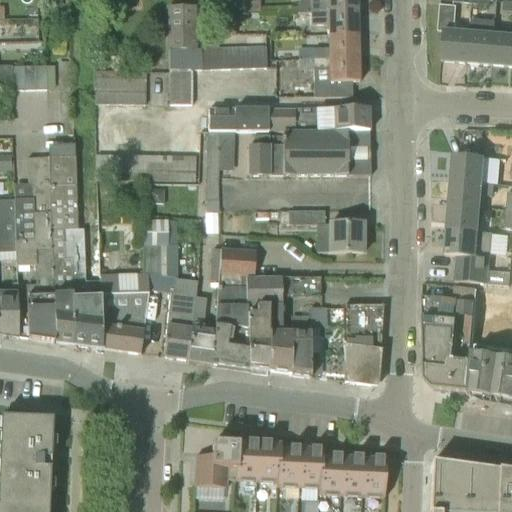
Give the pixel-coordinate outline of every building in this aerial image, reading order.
[(62,0),(47,0),(48,9),(62,9),(62,0)] [(243,0),(244,13),(260,12),(259,0),(243,0)] [(311,14),(358,13),(357,0),(328,0),(328,2),(310,3),(297,3),(297,15),(311,15),(311,14)] [(511,13),(511,3),(503,3),(502,13),(511,13)] [(466,66),(469,35),(454,34),(456,9),(440,8),(438,34),(444,34),(441,64),(466,66)] [(215,13),(216,35),(235,35),(235,13),(215,13)] [(328,37),(358,37),(358,13),(311,14),(311,15),(311,27),(328,27),(328,37)] [(196,32),(169,32),(169,51),(196,51),(196,32)] [(491,68),(494,37),(469,35),(466,66),(491,68)] [(299,62),(359,60),(358,37),(328,37),(328,49),(298,50),(299,62)] [(511,69),(511,38),(494,37),(491,68),(511,69)] [(253,50),(253,71),(266,70),(266,49),(253,50)] [(227,51),(227,71),(240,71),(240,50),(227,51)] [(240,50),(240,71),(253,71),(253,50),(240,50)] [(196,51),(169,51),(169,71),(191,71),(191,72),(201,72),(201,51),(200,51),(196,51)] [(201,51),(201,72),(214,72),(214,51),(201,51)] [(214,72),(227,71),(227,51),(214,51),(214,72)] [(359,60),(299,62),(299,73),(314,72),(314,100),(351,101),(351,84),(360,84),(359,60)] [(58,62),(58,93),(71,93),(70,62),(58,62)] [(0,79),(12,80),(12,69),(12,67),(0,67),(0,79)] [(35,68),(24,69),(24,93),(36,93),(35,68)] [(47,68),(35,68),(36,93),(47,92),(47,68)] [(13,93),(24,93),(24,69),(12,69),(12,80),(13,93)] [(191,71),(169,71),(169,74),(169,75),(169,83),(191,83),(191,72),(191,71)] [(108,74),(94,74),(94,106),(107,106),(108,74)] [(108,74),(107,106),(120,106),(121,74),(108,74)] [(121,74),(120,106),(133,107),(133,74),(121,74)] [(133,74),(133,107),(145,107),(146,74),(133,74)] [(191,83),(169,83),(170,95),(192,94),(191,83)] [(192,94),(170,95),(170,107),(192,107),(192,106),(192,94)] [(209,111),(208,133),(221,133),(234,134),(267,134),(267,111),(261,111),(262,111),(209,111)] [(267,111),(267,134),(283,134),(369,133),(368,111),(334,111),(294,111),(267,111)] [(221,172),(221,133),(209,133),(209,135),(207,135),(207,146),(204,146),(204,151),(207,151),(205,203),(207,203),(206,214),(218,215),(220,172),(221,172)] [(234,173),(234,134),(221,133),(221,172),(234,173)] [(283,134),(283,149),(284,181),(351,179),(370,178),(369,136),(369,133),(283,134)] [(284,181),(283,149),(270,148),(270,137),(253,137),(253,147),(248,147),(248,182),(284,181)] [(0,156),(0,172),(11,173),(10,157),(0,156)] [(96,158),(95,182),(109,182),(109,158),(96,158)] [(109,158),(109,182),(121,183),(121,159),(109,158)] [(451,183),(482,186),(482,185),(498,186),(500,162),(484,161),(453,158),(451,183)] [(121,159),(121,183),(134,183),(134,159),(121,159)] [(134,159),(134,183),(143,183),(146,183),(146,159),(134,159)] [(146,159),(146,183),(159,183),(159,159),(146,159)] [(159,159),(159,183),(171,183),(171,159),(159,159)] [(171,159),(171,183),(183,183),(183,159),(171,159)] [(183,159),(183,183),(195,183),(196,160),(183,159)] [(28,201),(15,202),(16,253),(16,268),(35,267),(36,285),(26,285),(26,297),(17,298),(19,340),(55,346),(48,160),(27,161),(28,186),(28,201)] [(77,212),(75,160),(49,160),(48,160),(55,346),(74,348),(71,261),(65,262),(64,232),(78,231),(77,212)] [(479,211),(482,186),(451,183),(449,208),(479,211)] [(0,253),(16,253),(15,202),(0,202),(0,253)] [(449,208),(447,233),(477,234),(479,211),(449,208)] [(364,226),(325,226),(325,214),(289,214),(289,226),(317,227),(317,255),(363,256),(364,226)] [(144,223),(143,248),(160,247),(176,247),(176,222),(144,223)] [(447,233),(445,258),(457,259),(455,284),(488,287),(490,260),(490,256),(492,237),(492,235),(477,234),(447,233)] [(145,277),(148,277),(161,277),(160,247),(143,248),(144,275),(145,277)] [(254,281),(254,279),(256,252),(221,249),(221,251),(220,260),(219,281),(247,281),(254,281)] [(211,259),(220,260),(221,251),(212,250),(211,259)] [(86,285),(85,262),(71,261),(74,348),(102,352),(101,299),(87,299),(86,285)] [(181,280),(197,283),(199,270),(183,268),(181,280)] [(148,294),(148,277),(145,277),(144,275),(100,277),(101,299),(102,352),(140,357),(148,294)] [(254,281),(247,281),(248,309),(256,308),(271,308),(269,375),(291,378),(290,327),(310,326),(309,310),(302,310),(302,317),(291,317),(291,324),(282,324),(281,299),(302,299),(303,279),(254,279),(254,281)] [(193,328),(195,299),(197,283),(175,281),(173,296),(170,295),(163,360),(188,363),(193,328)] [(215,329),(217,329),(212,367),(249,372),(248,318),(248,309),(247,281),(219,281),(219,282),(215,329)] [(17,298),(17,293),(0,293),(0,336),(19,340),(17,298)] [(478,304),(486,305),(488,295),(480,293),(478,304)] [(496,296),(488,295),(486,305),(495,306),(496,296)] [(495,306),(504,308),(505,297),(496,296),(495,306)] [(217,329),(215,329),(203,328),(207,300),(195,299),(193,328),(188,363),(212,367),(217,329)] [(473,334),(474,305),(422,299),(423,329),(473,334)] [(383,308),(363,307),(343,306),(344,385),(370,388),(377,383),(380,353),(382,327),(383,308)] [(271,308),(256,308),(256,318),(248,318),(249,372),(269,375),(271,308)] [(290,327),(291,378),(311,380),(310,355),(321,355),(320,336),(310,335),(310,329),(327,330),(327,309),(309,310),(310,326),(290,327)] [(484,322),(486,311),(477,310),(476,320),(484,322)] [(328,311),(328,324),(341,324),(341,311),(328,311)] [(484,322),(493,323),(494,312),(486,311),(484,322)] [(501,324),(503,314),(494,312),(493,323),(501,324)] [(501,324),(510,325),(511,315),(503,314),(501,324)] [(471,356),(473,334),(423,329),(424,384),(432,393),(467,396),(471,356)] [(511,361),(471,356),(467,396),(468,396),(469,396),(469,397),(471,397),(471,394),(493,397),(511,399),(511,361)] [(0,430),(0,503),(49,505),(52,421),(1,419),(0,430)] [(236,483),(237,444),(236,444),(236,446),(212,445),(211,459),(195,458),(194,489),(226,491),(226,483),(236,483)] [(237,444),(236,483),(256,484),(257,484),(259,445),(237,444)] [(259,445),(257,484),(277,485),(276,489),(278,489),(280,446),(259,445)] [(299,490),(301,451),(281,450),(281,446),(280,446),(278,489),(299,490)] [(320,497),(322,452),(301,451),(299,490),(319,491),(318,497),(320,497)] [(323,452),(322,452),(320,497),(341,498),(342,459),(323,458),(323,452)] [(364,460),(342,459),(341,498),(362,499),(364,460)] [(364,460),(362,499),(384,500),(386,461),(364,460)] [(511,511),(511,475),(497,474),(484,472),(463,469),(449,467),(431,464),(431,466),(428,511),(511,511)] [(0,511),(48,511),(49,505),(0,503),(0,511)]
